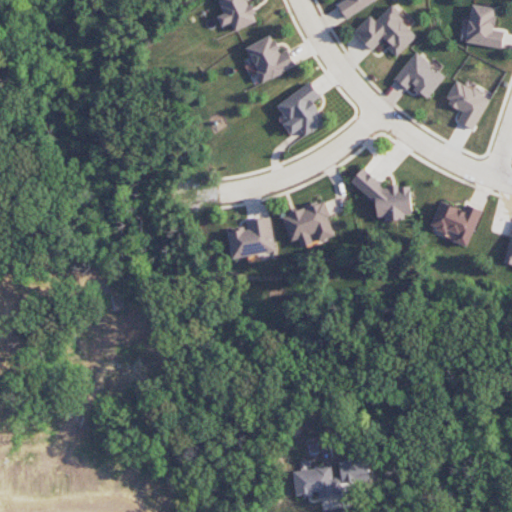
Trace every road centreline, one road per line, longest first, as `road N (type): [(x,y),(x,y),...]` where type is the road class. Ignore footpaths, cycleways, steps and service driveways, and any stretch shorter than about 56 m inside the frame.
road 1 (residential): [(300,0),(346,77),(378,109),(444,158),(511,182)]
road 2 (residential): [(378,109),(350,139),(292,174),(185,197)]
